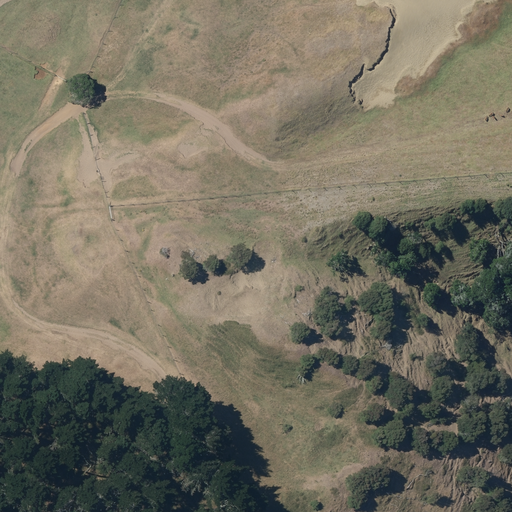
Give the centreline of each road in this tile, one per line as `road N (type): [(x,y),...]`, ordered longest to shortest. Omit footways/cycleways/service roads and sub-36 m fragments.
road 1 (track): [(0,238),(23,148),(62,111),(120,93),(185,103),(267,163),(375,151)]
road 2 (track): [(194,511),(205,462),(161,376),(117,343),(22,314),(0,273)]
